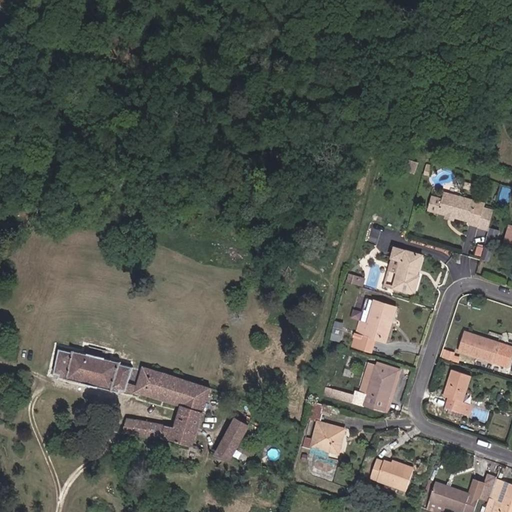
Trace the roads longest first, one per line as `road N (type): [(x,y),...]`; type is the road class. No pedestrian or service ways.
road 1 (residential): [(511,456),(430,426),(418,403),(451,296),(475,284),(511,296)]
road 2 (track): [(466,0),(436,65),(408,97),(414,111),(483,110),(511,123)]
